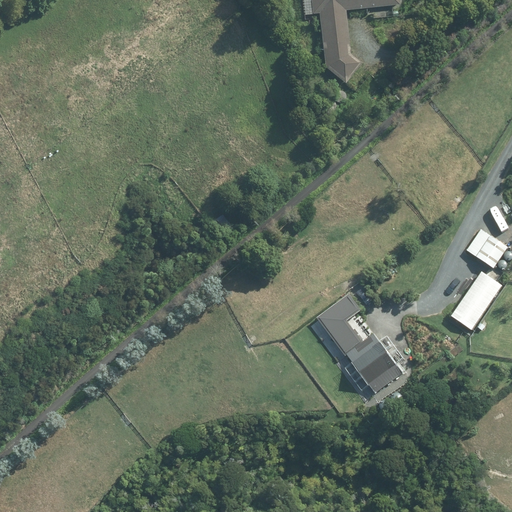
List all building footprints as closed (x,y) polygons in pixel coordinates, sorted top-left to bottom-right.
[(327,76),(341,88),(359,65),(348,56),(343,13),(363,11),(364,17),(370,17),(371,21),(392,19),(391,9),(398,8),(396,0),(307,0),(309,17),(316,17),(321,71),(327,76)] [(221,217),(208,226),(214,236),(228,227),(221,217)] [(511,236),(498,226),(492,234),(509,246),(511,242),(511,236)] [(497,244),(479,231),(473,240),(464,253),(482,266),(490,272),(506,250),(497,244)] [(479,273),(448,319),(458,326),(470,333),(501,288),(490,280),(479,273)] [(314,321),(342,357),(360,343),(345,324),(359,313),(346,296),(314,321)] [(357,377),(373,398),(401,376),(385,356),(371,337),(343,358),(357,377)]
